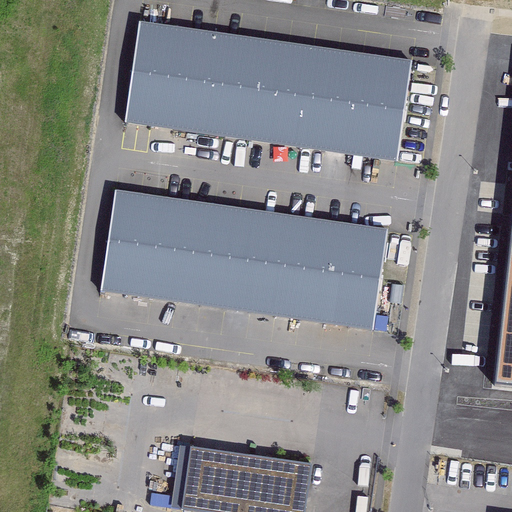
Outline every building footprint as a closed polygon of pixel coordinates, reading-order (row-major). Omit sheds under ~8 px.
[(411,62),(140,26),(127,124),(398,160),(411,62)] [(387,231),(115,192),(101,291),(373,330),(387,231)] [(511,226),(495,385),(511,387),(511,226)] [(450,337),(449,364),(478,366),(479,338),(450,337)] [(304,511),(311,465),(182,447),(173,510),(188,511),(304,511)]
